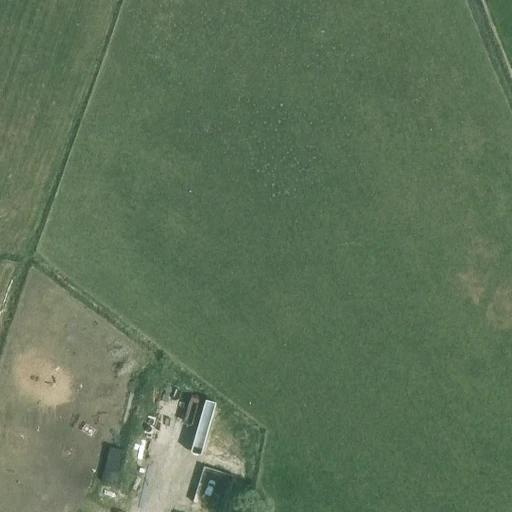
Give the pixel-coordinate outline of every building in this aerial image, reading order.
[(63,310),(56,328),(66,332),(73,314),(63,310)] [(14,338),(19,320),(10,318),(5,336),(14,338)] [(1,345),(0,350),(0,362),(7,364),(12,348),(1,345)] [(103,395),(107,372),(97,370),(93,393),(103,395)] [(127,382),(137,399),(149,391),(139,374),(127,382)]
